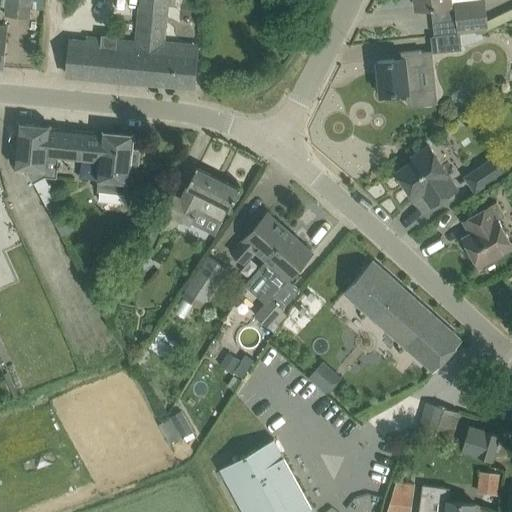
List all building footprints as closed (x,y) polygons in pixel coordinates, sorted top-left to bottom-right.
[(32,0),(6,0),(5,18),(31,20),(32,0)] [(179,42),(164,41),(168,0),(141,0),(138,40),(91,36),(90,38),(71,37),(68,75),(194,87),(197,54),(178,53),(179,42)] [(415,0),(417,8),(451,4),(450,0),(415,0)] [(486,0),(454,3),(457,30),(488,27),(486,0)] [(0,66),(4,67),(8,26),(0,25),(0,66)] [(480,29),(430,35),(432,50),(462,47),(462,44),(481,39),(480,29)] [(401,58),(377,61),(381,95),(407,92),(408,105),(436,102),(432,66),(422,67),(420,52),(420,50),(400,52),(401,58)] [(24,168),(32,183),(44,177),(58,178),(59,162),(98,166),(95,194),(127,198),(131,165),(136,166),(139,164),(140,152),(138,149),(132,149),(134,134),(103,131),(102,135),(51,130),(51,126),(19,124),(15,167),(24,168)] [(414,160),(396,172),(414,198),(422,192),(431,206),(458,188),(430,145),(412,157),(414,160)] [(473,187),(504,174),(497,158),(466,171),(473,187)] [(161,211),(191,226),(199,209),(221,220),(228,205),(231,207),(240,189),(197,167),(181,198),(170,193),(161,211)] [(44,177),(32,183),(52,218),(54,222),(61,234),(72,228),(65,216),(63,212),(44,177)] [(489,189),(480,194),(483,199),(492,194),(489,189)] [(463,239),(478,266),(511,247),(497,222),(506,217),(498,202),(464,221),(471,234),(463,239)] [(254,250),(266,259),(290,233),(267,213),(232,252),(243,262),(254,250)] [(144,246),(152,249),(161,231),(154,227),(144,246)] [(312,252),(290,233),(266,259),(271,264),(260,277),(272,288),(283,276),(288,280),(312,252)] [(184,296),(201,308),(227,269),(211,257),(184,296)] [(370,259),(343,290),(433,372),(461,341),(370,259)] [(275,328),(278,323),(273,319),(283,307),(272,297),(256,315),(268,325),(269,324),(275,328)] [(220,365),(233,373),(241,360),(228,352),(220,365)] [(310,375),(328,391),(342,375),(324,359),(310,375)] [(418,430),(453,442),(461,413),(462,410),(427,399),(418,430)] [(160,423),(172,445),(195,431),(182,409),(160,423)] [(462,451),(492,460),(500,434),(470,425),(462,451)] [(220,468),(244,511),(314,511),(274,438),(220,468)] [(498,492),(500,472),(479,469),(477,490),(498,492)] [(387,511),(394,511),(395,509),(412,511),(417,484),(397,481),(387,511)] [(420,511),(474,511),(476,503),(448,500),(450,488),(433,485),(424,484),(420,511)]
